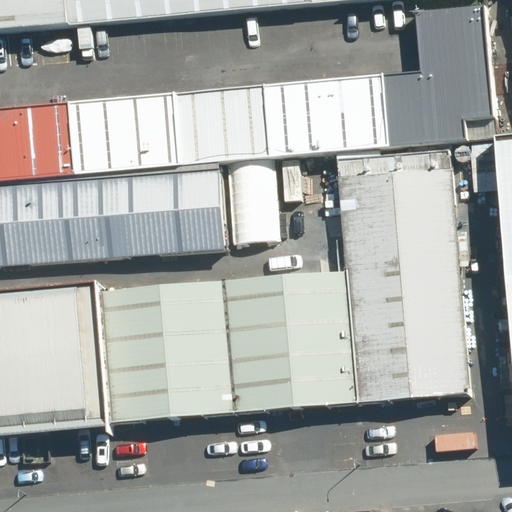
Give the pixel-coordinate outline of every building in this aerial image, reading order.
[(0,0),(0,33),(310,8),(309,0),(0,0)] [(426,76),(0,113),(0,184),(222,165),(471,143),(470,125),(500,122),(490,9),(420,15),(426,76)] [(451,154),(340,164),(349,272),(361,406),(473,396),(451,154)] [(222,165),(0,184),(0,272),(230,253),(222,165)] [(349,272),(229,283),(240,417),(361,406),(349,272)] [(240,417),(229,283),(105,294),(117,427),(240,417)] [(104,288),(0,297),(0,442),(117,432),(117,427),(105,294),(104,288)]
